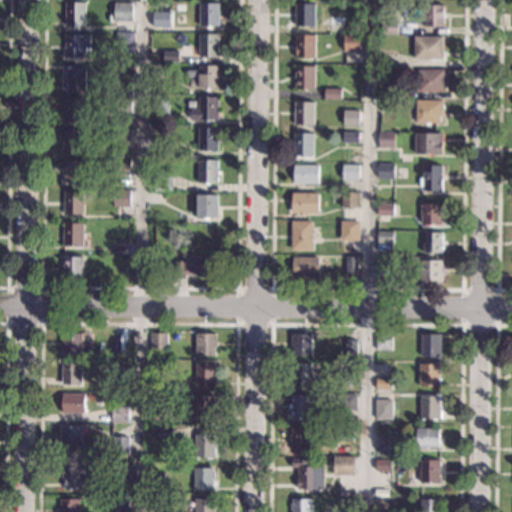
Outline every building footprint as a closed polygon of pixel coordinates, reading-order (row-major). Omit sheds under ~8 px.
[(84,25),(65,25),(66,2),(84,2),(84,25)] [(132,21),(114,21),(114,3),(132,3),(132,21)] [(315,4),(314,26),(296,26),(296,3),(315,4)] [(218,26),(199,26),(199,4),(219,4),(218,26)] [(443,26),(425,25),(425,7),(443,8),(443,26)] [(169,27),(153,27),(153,12),(170,12),(169,27)] [(343,17),(342,32),(328,32),(328,17),(343,17)] [(399,22),(399,34),(381,33),(382,21),(399,22)] [(133,50),(116,50),(116,33),(133,33),(133,50)] [(90,45),(84,45),(84,58),(64,57),(65,34),(90,34),(90,45)] [(217,56),(198,56),(198,34),(217,34),(217,56)] [(314,57),(295,57),(295,35),(315,35),(314,57)] [(359,51),(345,51),(345,35),(360,35),(359,51)] [(442,59),(415,58),(415,36),(442,37),(442,59)] [(178,62),(163,62),(164,51),(178,51),(178,62)] [(397,53),(396,65),(380,64),(380,53),(397,53)] [(218,88),(190,87),(190,64),(203,65),(218,65),(218,88)] [(315,66),(314,89),(294,88),(295,66),(315,66)] [(86,68),(85,91),(65,90),(66,79),(64,79),(64,73),(65,73),(66,67),(86,68)] [(444,91),(418,91),(418,69),(444,69),(444,91)] [(131,78),(117,78),(117,70),(131,70),(131,78)] [(131,94),(116,94),(116,85),(131,84),(131,94)] [(403,87),(403,98),(388,97),(388,87),(403,87)] [(341,89),(340,99),(324,99),(325,88),(341,89)] [(168,114),(151,114),(151,96),(168,96),(168,114)] [(218,120),(190,120),(190,109),(197,109),(197,108),(188,108),(188,101),(198,101),(198,97),(218,97),(218,120)] [(116,98),(132,99),(131,113),(115,112),(116,98)] [(83,121),(64,121),(64,100),(83,100),(83,121)] [(443,115),(439,115),(439,122),(416,122),(416,100),(443,100),(443,115)] [(314,103),(313,125),(294,124),(294,102),(314,103)] [(358,125),(344,125),(344,111),(359,111),(358,125)] [(217,150),(198,150),(198,128),(217,128),(217,150)] [(84,129),(83,144),(89,144),(89,152),(63,151),(64,129),(84,129)] [(130,130),(130,141),(115,140),(115,129),(130,130)] [(394,132),(394,147),(380,147),(378,147),(379,131),(394,132)] [(313,133),(312,156),(294,155),(295,132),(313,133)] [(358,132),(358,142),(343,142),(343,132),(358,132)] [(443,133),(442,154),(415,153),(416,132),(443,133)] [(129,170),(112,170),(112,159),(129,159),(129,170)] [(84,182),(63,182),(63,171),(64,171),(65,160),(84,160),(84,182)] [(217,183),(197,183),(197,161),(217,160),(217,183)] [(395,164),(394,179),(379,178),(379,163),(395,164)] [(319,165),(318,184),(293,183),(294,164),(319,165)] [(358,180),(342,180),(342,165),(358,165),(358,180)] [(442,191),(424,191),(424,165),(442,165),(442,191)] [(172,173),(171,191),(153,190),(154,172),(172,173)] [(129,206),(112,206),(113,190),(129,190),(129,206)] [(83,214),(63,213),(63,191),(83,191),(83,214)] [(318,193),(317,214),(303,213),(303,215),(299,215),(299,213),(291,213),(292,192),(318,193)] [(359,192),(359,207),(343,207),(342,207),(342,192),(359,192)] [(218,195),(217,218),(197,217),(198,195),(218,195)] [(393,204),(393,215),(378,215),(379,204),(393,204)] [(442,223),(422,224),(422,205),(442,204),(442,223)] [(311,250),(291,250),(292,221),(311,221),(311,250)] [(359,241),(341,240),(341,221),(359,222),(359,241)] [(83,233),(87,233),(87,242),(82,242),(82,245),(62,245),(63,223),(83,224),(83,233)] [(216,226),(215,248),(197,247),(197,226),(216,226)] [(167,231),(166,249),(150,249),(151,231),(167,231)] [(390,243),(378,242),(378,231),(390,231),(390,243)] [(442,252),(425,252),(425,233),(442,233),(442,252)] [(214,276),(204,275),(204,277),(186,276),(186,278),(174,278),(174,261),(187,262),(187,265),(193,265),(193,256),(214,256),(214,276)] [(358,257),(357,272),(345,271),(346,256),(358,257)] [(82,257),(81,279),(62,279),(63,257),(82,257)] [(318,277),(292,277),(293,257),(318,257),(318,277)] [(392,275),(377,275),(377,259),(393,259),(392,275)] [(441,280),(421,280),(421,260),(441,260),(441,280)] [(91,333),(91,348),(80,347),(80,355),(61,354),(61,332),(91,333)] [(128,349),(112,349),(112,333),(128,333),(128,349)] [(166,348),(150,348),(150,334),(166,333),(166,348)] [(215,355),(195,355),(195,333),(200,333),(216,334),(215,355)] [(312,334),(311,355),(292,354),(293,334),(312,334)] [(440,356),(421,356),(422,334),(441,334),(440,356)] [(392,336),(392,350),(375,350),(376,335),(392,336)] [(358,341),(357,355),(345,355),(345,340),(358,341)] [(130,361),(129,376),(112,375),(113,360),(130,361)] [(215,363),(214,385),(195,384),(195,362),(215,363)] [(80,385),(61,385),(61,363),(80,363),(80,385)] [(165,374),(150,374),(150,363),(164,363),(165,374)] [(439,368),(440,368),(440,376),(439,376),(439,386),(419,386),(420,364),(439,365),(439,368)] [(310,385),(292,385),(293,365),(310,365),(310,385)] [(357,368),(356,385),(340,385),(341,367),(357,368)] [(391,380),(391,389),(376,389),(376,379),(391,380)] [(84,413),(61,412),(61,393),(84,394),(84,413)] [(356,409),(339,409),(339,394),(356,394),(356,409)] [(213,396),(213,417),(193,417),(194,395),(213,396)] [(310,418),(291,418),(292,395),(310,395),(310,418)] [(440,410),(442,410),(442,418),(421,418),(421,397),(440,397),(440,410)] [(392,419),(375,419),(376,400),(392,400),(392,419)] [(127,422),(111,422),(111,407),(128,407),(127,422)] [(164,410),(164,420),(148,420),(149,409),(164,410)] [(171,427),(171,441),(157,441),(157,426),(171,427)] [(89,440),(80,440),(80,449),(58,449),(58,440),(61,440),(61,427),(89,427),(89,440)] [(311,450),(291,450),(291,428),(311,428),(311,450)] [(440,437),(443,437),(443,447),(417,447),(417,429),(440,429),(440,437)] [(352,440),(337,440),(337,430),(352,431),(352,440)] [(217,435),(216,447),(215,447),(214,458),(195,457),(195,435),(217,435)] [(127,453),(113,453),(113,437),(128,437),(127,453)] [(395,454),(378,454),(378,439),(395,439),(395,454)] [(353,475),(334,475),(334,456),(354,457),(353,475)] [(75,466),(84,467),(83,489),(65,488),(65,478),(60,478),(60,458),(75,458),(75,466)] [(306,467),(316,467),(317,489),(297,489),(297,467),(292,467),(292,459),(306,458),(306,467)] [(390,470),(376,470),(376,459),(390,459),(390,470)] [(440,461),(440,482),(421,482),(422,461),(440,461)] [(213,468),(213,472),(214,472),(214,479),(213,479),(213,481),(215,481),(214,490),(193,490),(194,468),(213,468)] [(163,484),(148,484),(148,474),(163,474),(163,484)] [(127,511),(110,511),(110,496),(128,497),(127,511)] [(79,499),(78,511),(59,511),(59,498),(79,499)] [(162,509),(148,509),(148,499),(162,499),(162,509)] [(213,511),(195,511),(195,499),(214,499),(213,511)] [(311,511),(291,511),(291,499),(311,499),(311,511)] [(354,500),(353,511),(338,510),(339,499),(354,500)] [(439,501),(439,511),(420,511),(421,500),(439,501)]
